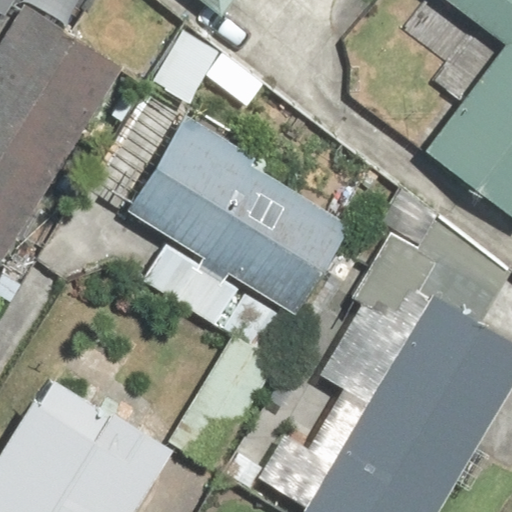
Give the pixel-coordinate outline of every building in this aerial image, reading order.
[(186,0),(216,23),(234,0),(186,0)] [(511,0),(416,0),(486,50),(411,152),(505,221),(511,211),(511,0)] [(10,8),(0,24),(0,242),(109,69),(10,8)] [(178,106),(113,210),(190,258),(187,264),(155,245),(132,282),(207,328),(230,291),(211,279),(215,273),(283,315),(338,228),(240,167),(251,151),(178,106)] [(362,392),(289,511),(425,511),(511,368),(511,354),(408,292),(424,265),(377,236),(339,299),(354,308),(319,366),(362,392)] [(223,335),(158,441),(205,470),(270,364),(223,335)] [(24,408),(12,401),(0,421),(0,511),(117,511),(155,448),(40,381),(24,408)]
